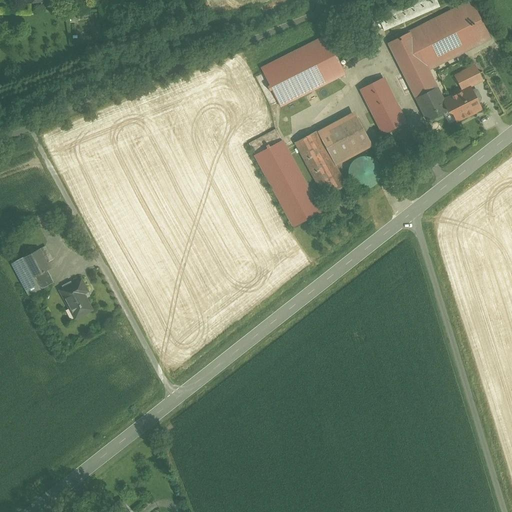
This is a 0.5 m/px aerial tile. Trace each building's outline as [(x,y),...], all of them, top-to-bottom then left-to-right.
[(436,0),(407,0),(377,13),(383,28),(439,4),(436,0)] [(472,1),(388,43),(427,120),(448,110),(444,101),(428,70),(491,38),(472,1)] [(323,34),(258,66),(277,107),(344,76),(323,34)] [(475,66),(463,72),(465,77),(465,78),(470,87),(482,80),(475,66)] [(465,78),(458,81),(462,90),(455,94),(455,95),(444,101),(448,110),(449,111),(453,113),(457,120),(466,116),(468,117),(477,112),(478,110),(481,109),(477,101),(479,100),(480,98),(477,91),(475,91),(472,92),(470,87),(465,78)] [(382,79),(359,90),(371,112),(376,110),(387,132),(404,123),(382,79)] [(357,119),(321,138),(335,165),(372,145),(357,119)] [(317,132),(296,143),(324,197),(346,185),(335,165),(321,138),(317,132)] [(322,212),(283,140),(253,156),(293,228),(322,212)] [(351,163),(348,168),(348,173),(349,179),(351,183),(355,187),(360,189),(366,190),(371,188),(376,185),(379,181),(381,176),(381,170),(379,165),(375,161),(371,158),(365,156),(360,157),(355,159),(351,163)] [(53,210),(38,217),(43,227),(57,220),(53,210)] [(39,249),(13,263),(30,295),(53,283),(46,271),(50,269),(47,263),(53,260),(46,246),(39,249)] [(81,279),(61,291),(76,319),(92,310),(83,294),(88,292),(81,279)] [(131,511),(121,500),(110,509),(113,511),(131,511)]
